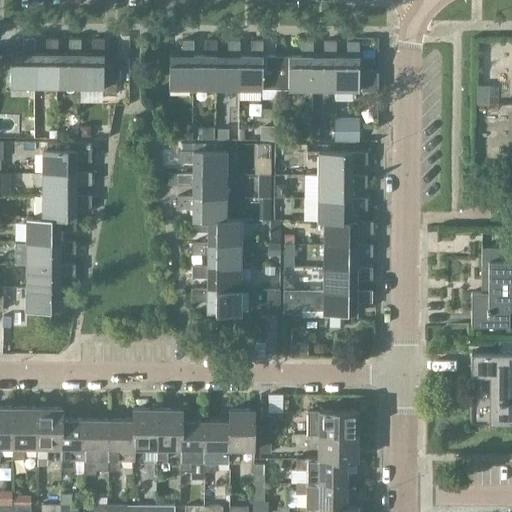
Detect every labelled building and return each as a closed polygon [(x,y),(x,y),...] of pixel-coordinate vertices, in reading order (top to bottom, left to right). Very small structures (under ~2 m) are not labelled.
[(33,48),(34,48),(34,37),(22,37),(22,52),(10,52),(9,85),(33,85),(33,48)] [(56,49),(57,49),(57,37),(45,37),(45,52),(34,52),(34,48),(33,48),(33,85),(56,86),(56,49)] [(79,49),(80,49),(80,38),(68,37),(68,53),(57,52),(57,49),(56,49),(56,86),(79,86),(79,49)] [(117,57),(103,57),(103,38),(91,38),(91,53),(80,53),(80,49),(79,49),(79,86),(102,86),(102,93),(116,93),(117,57)] [(192,50),(193,39),(181,39),(181,54),(169,54),(168,87),(191,87),(192,50)] [(215,50),(216,39),(204,39),(204,54),(192,54),(192,50),(191,87),(215,87),(215,50)] [(238,50),(239,50),(239,39),(227,39),(227,54),(215,54),(215,50),(215,87),(237,88),(238,50)] [(239,50),(238,50),(237,88),(261,88),(274,88),(275,55),(261,56),(262,40),(250,39),(250,55),(239,54),(239,50)] [(275,55),(274,88),(311,89),(311,51),(312,51),(312,40),(300,40),(300,55),(288,55),(275,55)] [(334,52),(335,51),(335,40),(323,40),(323,56),(312,55),(312,51),(311,51),(311,89),(334,89),(334,52)] [(355,95),(355,89),(357,89),(358,41),(346,41),(346,56),(335,56),(335,51),(334,52),(334,89),(334,98),(351,98),(355,95)] [(359,141),(359,116),(334,117),(334,141),(359,141)] [(0,117),(0,133),(14,134),(13,117),(0,117)] [(90,159),(90,148),(90,141),(67,140),(66,148),(42,147),(42,171),(79,171),(75,170),(75,159),(90,159)] [(225,150),(223,150),(223,142),(194,141),(194,149),(177,149),(176,161),(192,161),(192,172),(225,173),(225,150)] [(32,159),(32,143),(16,143),(17,159),(32,159)] [(355,175),(355,174),(351,174),(351,163),(366,163),(366,151),(317,151),(317,174),(355,175)] [(79,194),(79,193),(75,193),(75,182),(90,183),(90,171),(79,171),(42,171),(41,194),(79,194)] [(225,173),(192,172),(176,172),(176,184),(192,184),(191,195),(187,195),(187,196),(225,196),(225,173)] [(355,198),(355,197),(350,197),(351,186),(366,186),(366,174),(355,174),(355,175),(317,174),(317,197),(355,198)] [(41,217),(74,217),(75,205),(90,205),(90,193),(79,193),(79,194),(41,194),(41,216),(41,217)] [(187,196),(187,195),(176,195),(176,207),(191,207),(191,219),(225,219),(225,196),(187,196)] [(358,220),(358,209),(366,209),(366,197),(355,197),(355,198),(317,197),(316,221),(323,221),(350,221),(350,220),(358,220)] [(41,217),(41,216),(26,216),(26,240),(64,240),(64,239),(59,239),(59,228),(74,228),(74,217),(41,217)] [(202,242),(240,242),(240,219),(225,219),(191,219),(191,230),(207,230),(206,241),(202,241),(202,242)] [(372,220),(358,220),(350,220),(350,221),(323,221),(323,244),(361,244),(361,243),(356,243),(356,232),(371,232),(372,220)] [(63,263),(58,262),(59,251),(74,251),(74,240),(64,239),(64,240),(26,240),(25,263),(63,263)] [(202,242),(202,241),(191,241),(191,253),(206,253),(206,264),(202,264),(202,265),(239,265),(240,242),(202,242)] [(283,266),(284,266),(293,266),(293,243),(284,243),(283,266)] [(360,267),(360,266),(356,266),(356,255),(371,255),(371,243),(361,243),(361,244),(323,244),(322,266),(360,267)] [(511,246),(480,246),(480,279),(483,279),(483,290),(470,290),(469,325),(507,326),(507,327),(511,327),(511,246)] [(63,286),(63,285),(58,285),(58,274),(74,274),(74,263),(63,263),(25,263),(25,286),(63,286)] [(202,265),(202,264),(191,264),(191,276),(206,276),(206,287),(202,287),(202,288),(239,288),(239,265),(202,265)] [(360,290),(359,289),(355,289),(356,278),(371,278),(371,266),(360,266),(360,267),(322,266),(322,289),(360,290)] [(63,286),(25,286),(25,309),(58,310),(58,297),(74,297),(74,286),(63,285),(63,286)] [(202,288),(202,287),(191,287),(190,299),(206,299),(206,311),(221,311),(221,315),(223,318),(226,320),(230,320),(233,318),(235,315),(235,311),(239,312),(239,288),(202,288)] [(360,290),(322,289),(283,288),(282,312),(300,312),(300,309),(322,309),(322,313),(325,313),(325,325),(343,326),(344,313),(355,313),(355,301),(371,301),(371,289),(359,289),(360,290)] [(262,313),(279,313),(279,289),(262,289),(262,313)] [(511,422),(511,352),(469,352),(468,422),(511,422)] [(12,406),(0,406),(0,445),(11,446),(12,406)] [(35,446),(36,407),(12,406),(11,446),(11,457),(22,457),(22,446),(35,446)] [(60,418),(61,418),(61,407),(36,407),(35,446),(35,457),(46,457),(46,446),(59,446),(60,418)] [(155,447),(156,408),(132,408),(132,419),(131,458),(142,458),(143,447),(155,447)] [(180,420),(181,420),(181,408),(156,408),(155,447),(155,458),(166,458),(167,447),(179,447),(180,420)] [(228,420),(228,459),(238,459),(238,448),(252,448),(253,409),(228,409),(228,420)] [(317,434),(356,435),(356,410),(306,409),(306,421),(317,421),(317,434)] [(260,415),(259,433),(270,434),(271,415),(260,415)] [(84,418),(61,418),(60,418),(59,446),(59,468),(70,468),(70,457),(83,457),(84,418)] [(107,469),(108,419),(84,418),(83,457),(83,473),(94,473),(94,469),(107,469)] [(131,458),(132,419),(108,419),(107,469),(118,469),(118,458),(131,458)] [(204,420),(181,420),(180,420),(179,447),(179,470),(190,470),(190,459),(203,459),(204,459),(204,420)] [(228,459),(228,420),(204,420),(204,459),(203,459),(203,470),(214,470),(214,459),(228,459)] [(269,453),(270,434),(259,433),(259,452),(269,453)] [(356,435),(317,434),(306,434),(305,445),(317,445),(317,458),(345,458),(345,459),(355,459),(356,435)] [(345,458),(317,458),(294,458),(294,469),(305,469),(305,482),(344,482),(345,459),(345,458)] [(264,464),(259,464),(253,463),(252,482),(263,482),(264,464)] [(263,501),(263,482),(252,482),(252,511),(268,511),(268,501),(263,501)] [(344,482),(305,482),(294,482),(294,493),(305,493),(305,506),(344,506),(344,482)] [(0,511),(10,511),(11,504),(0,503),(0,511)]
